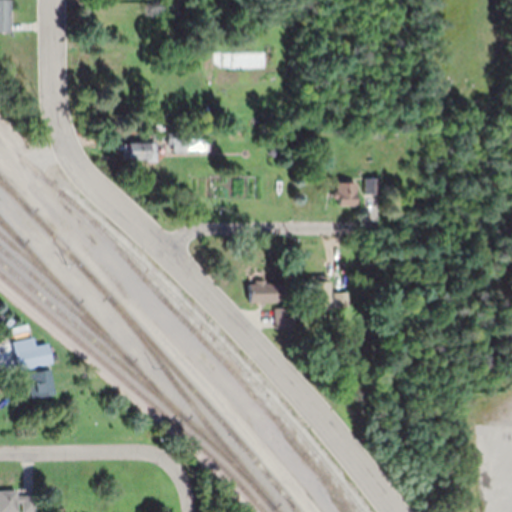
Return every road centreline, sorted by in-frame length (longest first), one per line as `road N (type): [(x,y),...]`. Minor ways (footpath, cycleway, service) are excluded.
road 1 (residential): [(63,143),(299,391),(396,511)]
road 2 (residential): [(334,226),(198,227),(166,249)]
road 3 (residential): [(171,464),(141,451),(0,452)]
road 4 (residential): [(63,143),(52,96),(50,0)]
